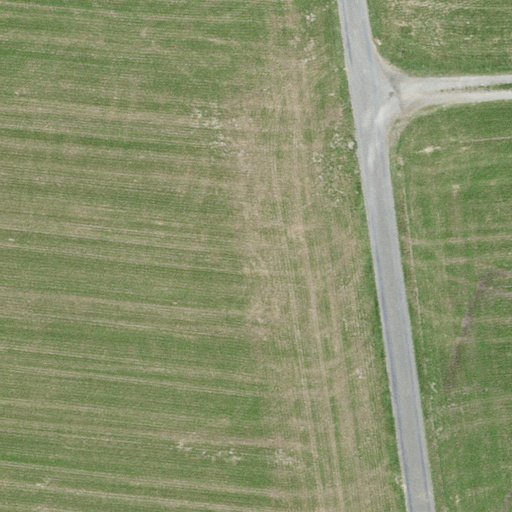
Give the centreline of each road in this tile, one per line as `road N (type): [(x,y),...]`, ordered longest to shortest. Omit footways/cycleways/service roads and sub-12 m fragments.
road 1 (track): [(425,511),(356,0)]
road 2 (track): [(367,73),(511,69)]
